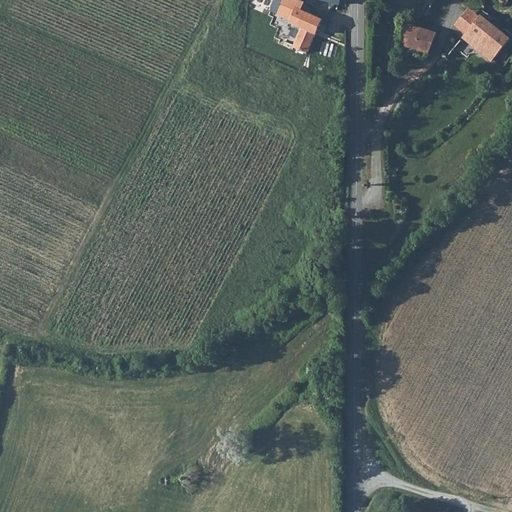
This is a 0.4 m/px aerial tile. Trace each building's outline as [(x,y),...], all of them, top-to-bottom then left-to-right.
[(310,0),(288,0),(283,9),(294,18),(303,5),(307,7),(311,0),(310,0)] [(303,5),(294,18),(297,17),(306,23),(302,29),(315,33),(327,11),(307,7),(303,5)] [(480,15),(463,36),(493,59),(508,39),(480,15)] [(302,29),(306,23),(297,17),(293,25),(295,27),(302,29)] [(403,22),(402,26),(400,45),(427,52),(430,52),(435,33),(415,25),(403,22)] [(302,29),(295,27),(292,34),(297,37),(302,29)] [(297,37),(309,44),(315,33),(302,29),(297,37)]
